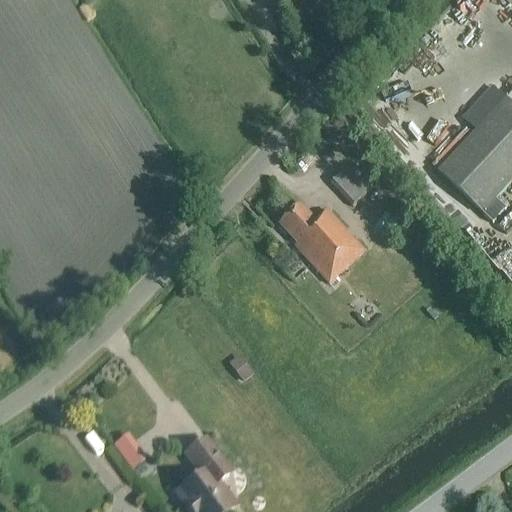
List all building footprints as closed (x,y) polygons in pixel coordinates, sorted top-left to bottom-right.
[(483,217),(511,185),(511,78),(507,74),(477,106),(491,119),(439,176),(483,217)] [(353,208),(370,193),(349,170),(332,186),(353,208)] [(295,250),(329,287),(364,254),(327,214),(315,224),(301,209),(279,229),(297,248),(295,250)] [(238,357),(227,365),(242,384),(252,375),(238,357)] [(126,431),(110,443),(132,469),(147,457),(126,431)] [(203,445),(189,455),(206,477),(180,497),(192,511),(226,511),(232,508),(216,487),(228,477),(203,445)]
